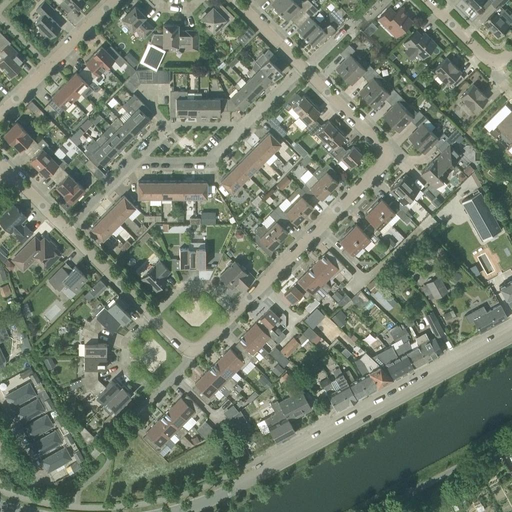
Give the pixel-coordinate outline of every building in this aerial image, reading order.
[(50,37),(60,27),(48,14),(54,9),(45,0),(36,9),(42,15),(35,22),(40,27),(38,29),(44,34),(46,32),(50,37)] [(54,0),(67,12),(74,5),(78,9),(86,1),(84,0),(54,0)] [(273,9),(277,13),(290,0),(271,0),(273,1),(270,3),(274,7),(273,9)] [(304,0),(297,4),(293,0),(290,0),(277,13),(281,17),(284,17),(288,20),(290,18),(294,22),(313,4),(308,0),(304,0)] [(468,0),(471,3),(477,9),(485,0),(468,0)] [(494,0),(492,2),(498,9),(506,0),(494,0)] [(215,9),(213,8),(213,7),(206,14),(204,12),(199,17),(206,24),(203,27),(209,34),(219,24),(223,27),(233,17),(220,4),(215,9)] [(299,35),(303,39),(317,24),(312,19),(317,9),(313,4),(294,22),(298,26),(296,28),(299,32),(299,35)] [(144,37),(153,28),(143,18),(145,16),(135,5),(126,13),(122,18),(132,29),(134,27),(144,37)] [(345,19),(342,16),(336,11),(339,9),(336,6),(329,12),(340,24),(345,19)] [(341,7),(339,9),(336,11),(342,16),(346,12),(341,7)] [(406,12),(404,9),(401,7),(395,13),(389,7),(378,19),(395,37),(412,20),(404,13),(406,12)] [(123,10),(116,16),(120,20),(122,18),(126,13),(123,10)] [(495,12),(485,22),(499,37),(505,31),(507,33),(511,29),(509,28),(510,26),(495,12)] [(363,29),(368,34),(375,27),(370,22),(363,29)] [(164,50),(164,46),(177,46),(177,45),(186,45),(186,49),(197,49),(198,30),(186,30),(186,31),(177,31),(177,24),(163,24),(163,33),(154,33),(149,43),(148,42),(140,61),(156,68),(164,50)] [(317,24),(303,39),(307,43),(309,42),(313,46),(319,39),(322,42),(335,29),(330,25),(322,29),(317,24)] [(242,33),(248,39),(254,33),(248,27),(242,33)] [(430,38),(429,37),(424,32),(421,35),(416,30),(403,43),(408,48),(406,50),(412,56),(416,52),(423,59),(430,52),(429,51),(436,44),(435,43),(435,41),(431,38),(430,38)] [(6,41),(8,39),(0,31),(0,47),(2,50),(0,51),(0,54),(2,57),(0,59),(0,65),(11,76),(21,66),(19,64),(24,59),(8,43),(8,44),(6,41)] [(338,72),(343,77),(357,62),(350,54),(354,50),(348,44),(339,53),(345,59),(336,68),(339,72),(338,72)] [(93,53),(106,66),(113,59),(120,66),(124,61),(127,65),(129,63),(110,45),(106,50),(101,45),(93,53)] [(255,60),(260,66),(274,80),(282,71),(273,62),(277,58),(268,49),(264,53),(263,52),(255,60)] [(101,71),(106,66),(93,53),(93,54),(85,62),(89,66),(84,71),(97,83),(103,77),(104,74),(101,71)] [(235,56),(233,59),(228,64),(231,67),(238,59),(235,56)] [(134,57),(129,62),(133,66),(138,61),(134,57)] [(454,87),(464,78),(459,73),(461,72),(446,57),(433,70),(448,85),(450,83),(454,87)] [(365,69),(357,62),(343,77),(347,81),(348,80),(351,84),(361,74),(365,78),(374,69),(369,65),(365,69)] [(273,80),(274,80),(260,66),(261,67),(256,71),(251,68),(249,70),(265,86),(273,79),(273,80)] [(378,74),(374,69),(365,78),(369,82),(359,92),(363,95),(362,96),(366,100),(381,85),(374,78),(378,74)] [(135,70),(134,71),(128,78),(136,87),(140,82),(135,70)] [(146,70),(142,70),(136,70),(135,70),(140,82),(146,82),(146,70)] [(265,86),(249,70),(247,72),(250,77),(246,82),(258,94),(265,86)] [(101,87),(97,83),(84,71),(80,75),(76,71),(67,80),(80,92),(88,84),(94,90),(97,91),(101,87)] [(136,87),(128,78),(123,83),(132,91),(136,87)] [(72,100),(80,92),(67,80),(59,88),(72,100)] [(246,82),(241,86),(236,83),(234,85),(238,89),(250,102),(258,94),(246,82)] [(475,112),(488,98),(473,84),(460,97),(475,112)] [(381,85),(366,100),(370,104),(371,104),(375,107),(384,98),(388,102),(397,93),(393,88),(389,93),(381,85)] [(55,100),(50,105),(59,113),(72,100),(59,88),(51,96),(55,100)] [(226,98),(226,110),(235,110),(239,106),(242,109),(250,102),(238,89),(229,98),(226,98)] [(170,90),(170,106),(170,108),(176,108),(176,115),(187,115),(187,98),(187,91),(170,90)] [(187,98),(187,115),(197,115),(197,93),(194,93),(193,98),(187,98)] [(208,98),(202,98),(201,93),(197,93),(197,115),(208,115),(208,98)] [(298,116),(312,102),(306,96),(305,97),(303,95),(300,98),(295,93),(283,106),(286,109),(288,110),(292,107),(299,114),(298,116)] [(397,93),(388,102),(392,106),(383,115),(386,119),(386,120),(390,124),(405,109),(397,102),(402,97),(397,93)] [(108,103),(111,107),(117,101),(113,97),(108,103)] [(121,105),(131,115),(143,127),(150,119),(147,115),(151,111),(137,97),(128,106),(124,102),(121,105)] [(226,110),(226,98),(208,98),(208,115),(219,115),(219,110),(226,110)] [(309,131),(318,122),(313,118),(320,112),(318,110),(318,109),(312,102),(298,116),(306,124),(304,126),(309,131)] [(54,118),(59,113),(50,105),(46,109),(43,107),(49,113),(54,118)] [(88,109),(92,113),(96,109),(92,105),(88,109)] [(34,113),(36,114),(43,122),(48,117),(39,108),(34,113)] [(410,119),(414,123),(423,115),(419,110),(412,117),(405,109),(390,124),(394,128),(395,127),(398,131),(410,119)] [(507,114),(508,114),(497,126),(511,140),(511,109),(511,110),(507,114)] [(135,134),(143,127),(131,115),(123,122),(135,134)] [(427,119),(423,115),(414,123),(418,128),(408,137),(412,141),(411,141),(415,146),(430,131),(423,123),(427,119)] [(110,124),(115,130),(127,142),(135,134),(123,122),(118,117),(110,124)] [(87,128),(92,121),(88,118),(83,125),(87,128)] [(491,126),(495,122),(491,118),(484,126),(495,137),(499,133),(492,127),(491,126)] [(325,140),(337,127),(331,121),(330,122),(328,120),(322,126),(318,122),(309,131),(313,135),(315,133),(323,142),(325,140)] [(11,143),(25,129),(16,121),(3,134),(11,143)] [(287,132),(278,123),(273,128),(282,137),(287,132)] [(329,152),(334,156),(343,147),(338,143),(345,137),(343,135),(343,134),(337,127),(325,140),(333,148),(329,152)] [(432,161),(428,165),(436,173),(442,167),(444,166),(446,168),(449,169),(453,168),(456,166),(453,163),(460,155),(450,145),(462,133),(457,127),(448,136),(448,137),(437,147),(442,152),(433,161),(432,161)] [(24,147),(29,151),(37,143),(24,130),(25,129),(11,143),(12,143),(12,142),(20,151),(24,147)] [(120,150),(127,142),(115,130),(111,135),(106,131),(104,133),(120,150)] [(438,138),(430,131),(415,146),(420,150),(420,149),(424,152),(433,143),(437,147),(448,137),(448,136),(443,132),(438,138)] [(266,133),(260,139),(272,151),(280,143),(269,132),(267,134),(266,133)] [(120,150),(104,133),(103,133),(95,141),(100,145),(112,157),(120,150)] [(33,156),(31,158),(29,160),(38,168),(53,152),(47,146),(47,143),(42,138),(37,143),(29,151),(33,156)] [(260,139),(261,140),(259,142),(258,141),(252,147),(264,159),(272,151),(260,139)] [(301,157),(306,153),(299,142),(293,146),(301,157)] [(104,165),(112,157),(100,145),(93,153),(88,149),(84,153),(89,158),(97,166),(101,162),(104,165)] [(343,147),(334,156),(338,160),(340,158),(349,167),(361,155),(360,155),(362,154),(359,151),(360,151),(356,146),(355,147),(353,145),(347,152),(343,147)] [(250,150),(244,155),(256,168),(264,159),(252,147),(252,148),(250,150)] [(59,158),(53,152),(38,168),(46,176),(50,172),(55,177),(63,169),(68,164),(62,158),(59,158)] [(303,157),(302,158),(306,163),(312,157),(307,153),(303,157)] [(256,168),(244,155),(238,161),(239,162),(237,164),(236,163),(248,176),(256,168)] [(98,167),(97,166),(89,158),(84,163),(93,172),(98,167)] [(228,171),(228,172),(240,184),(248,176),(236,163),(230,169),(231,170),(229,172),(228,171)] [(318,179),(330,191),(336,185),(336,184),(338,182),(331,176),(336,172),(327,163),(322,167),(324,169),(316,177),(318,179)] [(469,164),(463,170),(468,175),(474,169),(469,164)] [(436,173),(428,165),(423,169),(424,170),(421,173),(430,183),(426,187),(435,196),(440,192),(447,185),(442,180),(443,179),(442,179),(448,174),(442,167),(436,173)] [(307,168),(299,176),(304,182),(313,174),(307,168)] [(59,182),(57,184),(55,186),(63,194),(76,181),(63,169),(55,177),(59,182)] [(232,192),(240,184),(228,172),(222,177),(223,178),(220,181),(232,192)] [(412,196),(419,188),(406,175),(406,174),(405,174),(402,178),(401,177),(397,181),(412,196)] [(302,188),(310,197),(315,192),(321,199),(323,197),(324,198),(330,191),(318,179),(310,187),(306,183),(302,188)] [(149,198),(149,180),(141,180),(141,181),(137,181),(137,197),(149,198)] [(150,180),(149,180),(149,198),(161,198),(161,180),(152,180),(152,181),(150,181),(150,180)] [(161,198),(172,198),(172,180),(164,180),(164,181),(161,181),(161,180),(161,198)] [(180,180),(172,180),(172,198),(184,198),(184,180),(183,180),(183,181),(180,181),(180,180)] [(192,180),(184,180),(184,198),(195,198),(195,180),(195,181),(192,181),(192,180)] [(203,180),(195,180),(195,198),(207,198),(207,181),(203,181),(203,180)] [(275,185),(280,190),(285,185),(280,180),(275,185)] [(76,181),(63,194),(71,203),(85,189),(76,181)] [(399,199),(395,204),(401,210),(404,213),(416,200),(412,196),(397,181),(392,185),(393,186),(389,190),(390,190),(399,199)] [(492,195),(487,186),(484,188),(489,197),(492,195)] [(431,200),(435,196),(426,187),(422,191),(431,200)] [(291,202),(305,216),(311,210),(311,209),(313,207),(306,201),(310,197),(302,188),(297,192),(299,194),(291,202)] [(505,231),(495,213),(482,190),(462,201),(483,239),(498,231),(500,234),(505,231)] [(115,202),(127,215),(135,207),(124,195),(121,198),(120,197),(115,202)] [(401,210),(395,204),(393,201),(388,205),(382,199),(382,198),(378,201),(377,201),(372,206),(387,220),(395,212),(397,214),(401,210)] [(114,203),(115,204),(113,206),(112,205),(106,211),(119,223),(127,215),(115,202),(114,203)] [(305,216),(291,202),(283,210),(281,208),(277,213),(285,222),(290,217),(296,224),(298,222),(299,223),(305,216)] [(12,203),(0,214),(0,222),(11,233),(13,231),(15,233),(14,234),(23,242),(33,232),(24,224),(23,225),(21,223),(27,217),(12,203)] [(378,229),(387,220),(372,206),(367,211),(368,212),(364,215),(364,216),(365,215),(371,222),(367,226),(376,235),(380,231),(378,229)] [(99,218),(98,219),(111,231),(119,223),(106,211),(101,216),(101,217),(99,219),(99,218)] [(266,227),(280,241),(286,235),(286,234),(287,232),(281,226),(285,222),(277,213),(272,217),(274,219),(266,227)] [(111,231),(98,219),(93,225),(91,228),(102,239),(111,231)] [(347,231),(363,248),(371,240),(374,242),(379,238),(376,235),(367,226),(363,230),(356,224),(357,224),(356,223),(353,227),(352,226),(347,231)] [(266,227),(263,224),(261,226),(259,225),(256,228),(256,231),(255,232),(256,233),(251,238),(260,247),(265,243),(271,249),(273,247),(274,248),(280,241),(266,227)] [(236,229),(234,233),(237,237),(242,237),(244,232),(241,228),(236,229)] [(363,248),(347,231),(341,236),(342,237),(339,241),(346,247),(341,252),(355,265),(359,260),(353,254),(361,246),(363,248)] [(50,240),(48,242),(45,245),(43,243),(44,242),(41,240),(40,242),(35,237),(12,259),(23,270),(35,257),(46,268),(60,254),(57,250),(54,248),(55,246),(50,240)] [(9,251),(2,244),(0,245),(0,258),(3,262),(7,257),(4,255),(9,251)] [(179,248),(179,266),(188,266),(188,269),(196,269),(196,266),(205,266),(205,248),(196,248),(196,250),(188,250),(188,248),(179,248)] [(324,254),(315,262),(329,277),(334,272),(336,274),(344,266),(329,251),(325,255),(324,254)] [(167,280),(165,278),(164,277),(170,271),(160,260),(153,266),(143,276),(141,278),(148,285),(149,283),(156,290),(167,280)] [(232,287),(235,284),(241,290),(254,277),(247,270),(245,272),(234,260),(232,262),(230,262),(227,265),(227,267),(220,275),(232,287)] [(315,262),(307,271),(321,286),(327,292),(331,287),(325,281),(329,277),(315,262)] [(75,266),(72,268),(68,273),(62,266),(48,280),(55,286),(58,283),(63,287),(65,285),(69,285),(76,292),(82,287),(80,285),(87,278),(75,266)] [(401,276),(394,269),(389,274),(396,281),(401,276)] [(511,289),(511,272),(510,270),(503,274),(511,289)] [(311,292),(315,297),(318,300),(323,296),(316,290),(321,286),(307,271),(298,280),(311,293),(311,292)] [(435,298),(447,291),(439,276),(427,283),(435,298)] [(373,292),(382,284),(376,277),(367,286),(373,292)] [(95,297),(106,286),(104,284),(105,284),(100,279),(89,290),(95,297)] [(311,293),(298,280),(284,294),(293,303),(303,293),(306,297),(311,293)] [(373,293),(380,301),(388,293),(380,286),(373,293)] [(356,294),(364,304),(369,300),(367,298),(360,290),(356,294)] [(342,307),(351,299),(346,294),(337,303),(342,307)] [(104,306),(123,325),(128,321),(127,319),(131,316),(122,307),(125,305),(118,297),(106,308),(104,305),(104,306)] [(305,307),(310,312),(320,302),(318,300),(315,297),(305,307)] [(481,332),(507,318),(500,305),(486,312),(483,305),(470,312),(474,319),(481,332)] [(123,326),(123,325),(104,306),(89,320),(86,319),(83,326),(97,332),(100,325),(103,322),(111,330),(115,327),(116,328),(121,324),(123,326)] [(270,308),(255,322),(273,339),(278,335),(269,326),(279,317),(270,308)] [(330,319),(337,325),(344,319),(346,316),(340,310),(330,319)] [(453,316),(450,310),(443,314),(445,320),(453,316)] [(308,313),(304,318),(311,325),(316,321),(308,313)] [(444,333),(436,319),(429,323),(436,337),(444,333)] [(276,342),(277,344),(286,335),(282,331),(278,335),(273,339),(255,322),(247,331),(261,345),(265,340),(272,347),(276,342)] [(323,323),(316,328),(322,338),(329,333),(323,323)] [(398,357),(401,356),(408,370),(414,367),(406,353),(407,352),(404,346),(408,343),(407,336),(409,335),(405,328),(402,330),(399,325),(398,326),(397,324),(388,330),(396,343),(401,339),(403,343),(398,345),(399,347),(394,349),(398,357)] [(83,334),(83,355),(108,355),(108,345),(106,345),(106,343),(95,343),(95,339),(97,332),(83,326),(80,333),(83,334)] [(307,326),(298,336),(300,338),(303,335),(309,340),(315,333),(307,326)] [(261,345),(247,331),(238,340),(239,341),(235,345),(245,355),(250,360),(253,363),(257,358),(254,355),(258,351),(256,350),(261,345)] [(437,354),(442,352),(442,351),(435,337),(429,340),(426,333),(415,339),(417,347),(418,346),(425,361),(437,354)] [(299,342),(293,337),(280,351),(285,356),(299,342)] [(406,353),(414,367),(425,361),(418,346),(417,347),(412,350),(408,343),(404,346),(407,352),(406,353)] [(394,378),(408,370),(401,356),(398,357),(394,349),(392,346),(385,349),(391,361),(386,364),(392,376),(393,376),(394,378)] [(250,360),(245,355),(241,359),(230,348),(221,357),(235,371),(240,366),(241,368),(250,360)] [(370,372),(378,387),(378,386),(391,379),(392,379),(393,378),(384,370),(368,354),(364,358),(367,362),(373,368),(374,369),(370,372)] [(108,355),(83,355),(83,376),(80,377),(83,384),(97,378),(95,372),(95,367),(106,367),(106,362),(108,362),(108,355)] [(221,357),(212,365),(233,386),(237,382),(231,376),(235,371),(221,357)] [(363,375),(359,377),(367,392),(368,391),(369,392),(372,390),(372,389),(377,386),(378,387),(370,372),(364,361),(360,358),(355,360),(363,375)] [(212,365),(203,374),(218,388),(222,384),(230,391),(234,387),(233,386),(212,365)] [(22,379),(29,375),(32,373),(29,368),(19,374),(22,379)] [(342,373),(357,398),(356,397),(361,395),(362,396),(365,394),(365,393),(367,392),(359,377),(354,380),(349,369),(342,373)] [(34,385),(39,393),(45,390),(45,389),(40,381),(35,372),(32,373),(29,375),(35,384),(34,385)] [(335,376),(336,378),(331,381),(335,389),(336,389),(340,397),(344,395),(348,403),(357,398),(342,373),(335,376)] [(213,393),(218,388),(203,374),(195,383),(196,384),(192,389),(207,403),(215,395),(213,393)] [(89,390),(104,405),(123,385),(121,387),(116,382),(115,384),(111,380),(103,388),(100,385),(97,378),(83,384),(85,391),(89,390)] [(324,387),(336,410),(348,403),(344,395),(340,397),(336,389),(335,389),(331,381),(329,378),(320,383),(323,388),(324,387)] [(11,410),(37,396),(30,383),(4,397),(11,410)] [(128,390),(123,385),(104,405),(106,403),(114,410),(110,414),(113,418),(125,406),(122,403),(131,395),(127,391),(128,390)] [(290,397),(279,403),(280,405),(288,420),(311,408),(301,391),(299,386),(288,392),(290,397)] [(49,397),(45,390),(39,393),(36,394),(41,402),(44,401),(49,410),(54,407),(49,397)] [(181,397),(172,406),(186,420),(191,415),(193,417),(201,409),(186,394),(182,398),(181,397)] [(46,412),(38,399),(13,412),(20,426),(46,412)] [(277,442),(295,432),(288,420),(280,405),(279,403),(277,399),(270,403),(276,413),(265,419),(277,442)] [(172,406),(163,414),(184,435),(188,431),(182,425),(186,420),(172,406)] [(229,418),(234,427),(247,420),(240,409),(239,411),(229,418)] [(163,414),(155,423),(169,437),(173,433),(180,439),(184,435),(163,414)] [(53,428),(46,415),(22,428),(29,441),(53,428)] [(64,424),(59,415),(53,418),(59,427),(64,424)] [(209,425),(205,421),(196,430),(200,434),(209,425)] [(164,442),(169,437),(155,423),(146,432),(147,433),(143,437),(158,452),(166,444),(164,442)] [(94,437),(87,430),(83,425),(79,430),(87,444),(94,437)] [(209,425),(200,434),(205,439),(214,430),(209,425)] [(30,444),(38,459),(65,444),(57,429),(30,444)] [(74,442),(69,432),(63,435),(68,445),(74,442)] [(42,460),(50,473),(75,460),(67,446),(42,460)] [(81,468),(78,462),(84,459),(78,450),(73,453),(78,461),(67,467),(68,468),(71,474),(81,468)]
